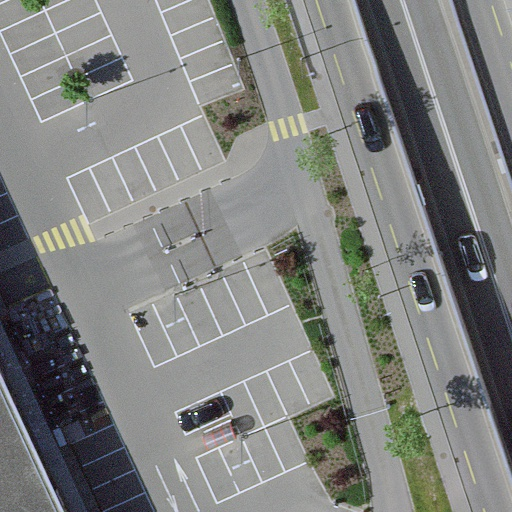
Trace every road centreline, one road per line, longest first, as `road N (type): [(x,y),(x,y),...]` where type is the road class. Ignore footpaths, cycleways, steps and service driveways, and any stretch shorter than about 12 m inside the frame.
road 1 (secondary): [(319,0),(492,511)]
road 2 (secondary): [(511,325),(403,0)]
